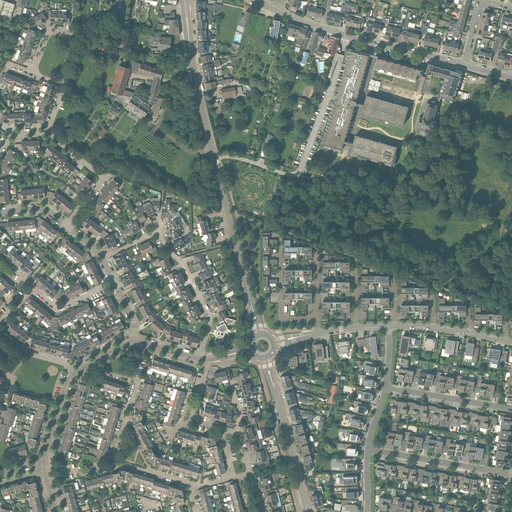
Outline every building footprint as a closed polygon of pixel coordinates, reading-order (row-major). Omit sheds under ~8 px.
[(0,0),(0,18),(9,22),(15,4),(4,1),(3,0),(0,0)] [(299,0),(296,0),(290,0),(289,6),(300,8),(302,1),(299,0)] [(314,17),(317,5),(313,4),(313,5),(310,4),(311,0),(307,0),(307,2),(307,4),(310,5),(309,6),(307,15),(314,17)] [(326,10),(328,0),(325,0),(323,7),(317,5),(314,17),(321,18),(323,10),(323,9),(326,10)] [(333,22),(336,11),(330,9),(331,5),(332,0),(328,0),(326,10),(329,11),(329,12),(328,12),(326,20),(333,22)] [(195,3),(196,12),(207,12),(210,12),(214,12),(221,12),(222,6),(214,4),(214,6),(207,6),(206,3),(197,2),(195,3)] [(336,11),(333,22),(340,23),(342,16),(342,15),(345,15),(346,10),(347,8),(348,5),(344,4),(344,7),(342,6),(340,12),(336,11)] [(468,7),(462,5),(461,9),(457,8),(453,7),(452,10),(467,13),(468,7)] [(353,26),(355,16),(349,14),(350,9),(347,8),(346,10),(345,15),(344,19),(347,20),(346,25),(353,26)] [(458,18),(465,20),(467,13),(452,10),(452,12),(456,13),(456,14),(459,14),(458,18)] [(197,21),(212,23),(213,23),(213,19),(211,17),(210,12),(207,12),(196,12),(196,21),(197,21)] [(250,13),(245,12),(244,16),(241,15),(237,25),(245,28),(250,13)] [(47,20),(48,20),(48,14),(45,14),(44,15),(42,13),(38,16),(43,25),(45,24),(44,22),(47,20)] [(69,24),(69,21),(70,18),(66,18),(67,14),(61,13),(61,22),(64,22),(64,24),(69,24)] [(363,26),(364,24),(366,16),(366,14),(364,14),(363,17),(362,17),(355,16),(353,26),(360,28),(360,25),(363,26)] [(41,26),(43,25),(38,16),(33,18),(34,20),(32,21),(30,26),(36,28),(37,26),(40,24),(41,26)] [(365,29),(373,31),(374,23),(371,22),(372,18),(368,17),(365,29)] [(384,24),(385,25),(387,19),(386,19),(386,18),(383,17),(382,22),(375,20),(374,23),(373,31),(380,33),(381,29),(382,25),(384,26),(384,24)] [(504,26),(507,26),(509,18),(503,17),(500,28),(503,29),(504,26)] [(169,26),(178,27),(177,19),(164,20),(164,25),(169,26)] [(392,36),(394,27),(395,24),(389,22),(389,20),(387,19),(385,25),(387,25),(386,27),(387,27),(385,34),(392,36)] [(271,32),(270,35),(277,40),(279,27),(284,26),(284,25),(283,24),(280,22),(280,21),(274,20),(274,24),(273,27),(271,28),(270,32),(271,32)] [(197,28),(204,29),(208,29),(209,25),(213,25),(213,23),(212,23),(197,21),(197,28)] [(400,30),(404,31),(406,22),(402,21),(401,25),(397,24),(396,27),(394,27),(392,36),(398,38),(400,30)] [(404,39),(411,41),(414,28),(408,27),(409,22),(406,22),(404,31),(406,31),(404,39)] [(430,46),(433,36),(433,33),(430,32),(429,36),(426,35),(429,23),(426,22),(426,24),(423,35),(426,35),(424,44),(430,46)] [(420,34),(423,35),(426,24),(422,23),(421,29),(421,30),(414,28),(411,41),(418,43),(420,34)] [(456,28),(455,31),(462,33),(464,26),(449,23),(448,26),(456,28)] [(291,38),(291,37),(295,26),(290,25),(287,36),(284,35),(283,40),(286,41),(287,36),(289,37),(289,38),(291,38)] [(27,34),(36,38),(37,36),(35,35),(37,32),(35,31),(36,28),(30,26),(29,29),(28,29),(27,34)] [(165,33),(179,35),(178,27),(169,26),(169,29),(166,28),(165,33)] [(291,37),(298,39),(301,28),(295,26),(291,37)] [(304,38),(308,40),(311,31),(307,30),(301,28),(298,39),(296,44),(302,46),(304,38)] [(478,35),(489,38),(490,35),(486,34),(487,31),(479,29),(478,35)] [(315,32),(310,46),(311,46),(310,49),(314,50),(319,38),(322,39),(324,35),(320,33),(315,32)] [(22,38),(33,42),(34,40),(35,40),(36,38),(27,34),(25,38),(23,37),(22,38)] [(170,38),(151,36),(150,46),(158,47),(157,48),(169,49),(170,38)] [(331,36),(331,37),(329,41),(332,42),(329,48),(330,49),(328,54),(331,55),(330,58),(332,59),(339,39),(333,37),(331,36)] [(433,36),(430,46),(437,48),(439,43),(441,44),(443,37),(440,36),(440,38),(433,36)] [(23,44),(33,48),(33,46),(32,45),(33,42),(22,38),(21,40),(24,41),(23,44)] [(484,59),(487,49),(489,40),(483,38),(482,41),(486,42),(484,49),(480,48),(480,51),(478,58),(484,59)] [(443,49),(450,51),(452,42),(445,41),(443,49)] [(199,53),(207,53),(208,42),(198,42),(197,48),(198,53),(199,53)] [(452,42),(450,51),(457,53),(459,44),(452,42)] [(18,49),(29,52),(30,50),(32,50),(33,48),(23,44),(21,48),(19,47),(18,49)] [(497,49),(498,46),(493,44),(492,51),(487,49),(484,59),(490,61),(492,54),(492,53),(496,54),(497,49)] [(349,48),(346,47),(342,64),(347,65),(336,104),(334,103),(322,146),(340,151),(340,149),(342,150),(344,144),(348,146),(352,147),(350,152),(352,152),(352,154),(394,166),(397,156),(395,155),(397,148),(355,136),(353,144),(348,143),(344,142),(354,106),(357,105),(359,106),(363,108),(361,114),(403,126),(408,108),(366,96),(364,105),(359,104),(357,103),(356,101),(369,56),(351,51),(350,51),(348,51),(349,48)] [(317,55),(323,57),(326,50),(319,48),(317,55)] [(19,54),(29,58),(30,56),(28,55),(29,52),(18,49),(18,50),(20,51),(19,54)] [(309,52),(303,50),(299,63),(305,65),(309,52)] [(503,64),(506,53),(506,52),(503,51),(502,53),(499,52),(496,63),(503,64)] [(211,61),(213,61),(212,58),(211,53),(207,53),(199,53),(201,63),(211,61)] [(511,54),(506,53),(503,64),(510,66),(511,58),(511,57),(511,54)] [(29,58),(19,54),(17,60),(16,63),(22,65),(23,62),(25,63),(26,60),(28,60),(29,58)] [(426,78),(422,76),(424,69),(376,56),(374,65),(373,67),(375,67),(374,69),(420,82),(421,80),(425,81),(426,78)] [(213,61),(211,61),(212,64),(202,66),(203,73),(213,71),(212,67),(214,67),(220,66),(219,60),(213,61)] [(157,96),(160,81),(164,63),(159,61),(158,69),(151,67),(151,66),(141,63),(141,64),(134,62),(132,70),(138,72),(153,77),(149,94),(157,96)] [(429,63),(426,72),(426,73),(431,75),(434,76),(434,75),(444,79),(436,102),(430,100),(430,103),(427,103),(423,117),(421,117),(417,129),(420,130),(419,131),(420,132),(420,133),(421,135),(421,136),(422,136),(423,137),(424,137),(426,137),(427,136),(428,136),(428,135),(429,135),(429,133),(430,133),(431,129),(434,130),(436,121),(434,121),(438,106),(440,100),(450,102),(450,101),(453,102),(454,97),(455,97),(461,79),(462,74),(463,71),(456,69),(455,72),(450,70),(450,71),(433,66),(434,65),(429,63)] [(130,69),(119,66),(112,87),(110,92),(111,92),(110,92),(119,94),(118,95),(128,97),(130,98),(133,93),(124,90),(130,69)] [(215,81),(223,80),(222,77),(217,78),(216,75),(214,75),(213,71),(203,73),(205,81),(214,79),(215,81)] [(3,81),(8,83),(12,73),(9,73),(9,74),(6,73),(5,75),(2,74),(0,78),(0,79),(3,81)] [(10,87),(12,88),(16,77),(13,76),(14,74),(12,73),(8,83),(11,84),(10,87)] [(14,86),(18,87),(22,77),(19,76),(19,78),(16,77),(12,88),(13,88),(14,86)] [(22,91),(23,89),(26,81),(23,80),(24,78),(22,77),(18,87),(21,88),(20,91),(22,91)] [(206,89),(216,87),(216,86),(235,83),(234,80),(232,79),(230,79),(223,80),(205,83),(206,89)] [(30,95),(31,91),(33,88),(35,82),(30,80),(29,82),(26,81),(23,89),(28,91),(26,94),(30,95)] [(45,92),(55,96),(55,94),(54,93),(55,90),(52,89),(52,87),(52,86),(49,85),(48,86),(47,87),(45,92)] [(239,94),(242,93),(241,87),(238,88),(238,87),(235,88),(235,87),(221,90),(222,99),(236,97),(236,94),(239,93),(239,94)] [(55,96),(45,92),(42,91),(42,93),(44,94),(43,97),(51,101),(52,98),(54,98),(55,96)] [(122,108),(114,103),(118,95),(119,94),(110,92),(109,93),(100,95),(101,99),(107,97),(110,99),(107,104),(110,107),(108,111),(116,116),(122,108)] [(133,93),(130,98),(128,97),(127,99),(129,101),(127,105),(144,116),(149,109),(148,108),(150,106),(135,96),(135,94),(133,93)] [(155,104),(157,96),(149,94),(147,102),(155,104)] [(38,102),(51,106),(52,104),(50,103),(51,101),(43,97),(42,101),(39,100),(38,102)] [(298,105),(304,107),(306,100),(301,98),(298,105)] [(39,108),(47,111),(48,108),(50,108),(51,106),(38,102),(38,103),(40,104),(39,108)] [(46,119),(47,117),(48,114),(46,114),(47,111),(39,108),(36,116),(40,117),(46,119)] [(28,124),(34,124),(34,117),(31,117),(30,113),(25,113),(25,122),(28,122),(28,124)] [(7,125),(9,124),(9,114),(3,114),(3,116),(1,116),(0,116),(0,123),(1,125),(3,123),(7,123),(7,125)] [(102,137),(103,137),(107,131),(103,128),(99,135),(100,136),(98,138),(101,140),(102,137)] [(22,151),(27,151),(27,141),(21,142),(21,144),(15,144),(19,150),(22,150),(22,151)] [(39,150),(42,150),(44,143),(39,143),(39,141),(33,141),(33,150),(39,150)] [(43,152),(48,155),(54,148),(49,144),(48,146),(44,143),(42,150),(44,151),(43,152)] [(7,154),(16,159),(18,153),(19,150),(15,144),(12,150),(10,149),(7,154)] [(48,155),(53,159),(58,152),(54,148),(48,155)] [(53,159),(57,163),(63,155),(58,152),(53,159)] [(13,164),(16,159),(7,154),(4,160),(13,164)] [(64,163),(66,161),(68,159),(63,155),(57,163),(61,166),(64,163)] [(284,165),(291,167),(293,161),(287,158),(284,165)] [(2,165),(10,169),(13,164),(4,160),(2,165)] [(60,168),(64,172),(70,164),(66,161),(64,163),(61,166),(60,168)] [(71,173),(73,175),(77,170),(75,168),(70,164),(64,172),(69,175),(71,173)] [(0,173),(0,175),(6,176),(7,174),(8,174),(10,169),(2,165),(0,167),(0,170),(1,171),(0,173)] [(82,182),(89,187),(93,183),(86,177),(82,182)] [(120,185),(122,182),(117,178),(115,181),(113,179),(110,184),(117,190),(121,185),(120,185)] [(86,192),(89,187),(82,182),(78,186),(86,192)] [(113,194),(117,190),(110,184),(106,188),(113,194)] [(82,196),(86,192),(78,186),(75,190),(82,196)] [(45,197),(48,198),(49,192),(45,191),(44,191),(44,188),(38,189),(39,198),(45,198),(45,197)] [(110,199),(113,194),(106,188),(103,193),(110,199)] [(21,200),(27,200),(26,190),(20,191),(21,193),(18,194),(18,200),(21,200)] [(50,199),(55,203),(61,196),(56,192),(55,194),(53,193),(49,192),(48,198),(50,199)] [(106,203),(110,199),(103,193),(99,198),(106,203)] [(55,203),(59,206),(65,199),(61,196),(55,203)] [(100,210),(102,208),(106,203),(99,198),(95,202),(97,204),(95,206),(100,210)] [(59,206),(64,210),(70,203),(65,199),(59,206)] [(170,220),(181,207),(180,206),(177,210),(174,208),(175,205),(170,204),(170,200),(166,199),(165,204),(162,206),(161,213),(168,213),(170,215),(170,216),(168,216),(167,217),(170,220)] [(142,205),(143,206),(147,214),(148,216),(155,212),(154,210),(156,209),(159,209),(160,202),(153,201),(150,202),(150,201),(142,205)] [(70,203),(64,210),(68,214),(74,206),(70,203)] [(136,214),(138,218),(140,223),(146,220),(144,216),(147,214),(143,206),(137,209),(139,212),(136,214)] [(173,230),(180,226),(179,225),(182,224),(179,218),(181,217),(178,211),(181,207),(170,220),(172,222),(173,223),(170,225),(173,230)] [(79,222),(84,226),(89,219),(85,215),(79,222)] [(200,228),(208,226),(206,219),(204,220),(203,216),(196,218),(198,224),(199,223),(200,228)] [(35,224),(37,224),(39,217),(31,218),(32,220),(29,220),(29,229),(35,229),(35,224)] [(38,227),(42,231),(49,223),(47,221),(46,223),(43,221),(39,217),(37,224),(40,226),(38,227)] [(128,224),(133,234),(138,232),(137,230),(140,229),(138,226),(141,225),(140,223),(138,218),(131,221),(131,223),(128,224)] [(84,226),(88,230),(94,222),(89,219),(84,226)] [(8,231),(13,231),(12,220),(10,220),(10,222),(7,222),(7,223),(2,223),(3,229),(8,229),(8,231)] [(88,230),(93,233),(98,226),(94,222),(88,230)] [(40,234),(44,238),(52,228),(50,226),(51,224),(49,223),(42,231),(40,234)] [(134,235),(133,234),(128,224),(125,225),(127,229),(123,231),(122,228),(119,230),(123,238),(126,237),(128,235),(129,237),(134,235)] [(99,235),(101,237),(105,232),(103,230),(98,226),(93,233),(97,237),(99,235)] [(175,239),(182,235),(181,233),(181,231),(179,230),(177,231),(176,230),(180,228),(180,226),(173,230),(169,232),(171,236),(172,235),(173,238),(174,237),(175,239)] [(206,234),(214,232),(213,229),(209,230),(208,226),(200,228),(202,232),(201,233),(202,236),(206,234)] [(49,238),(53,241),(60,232),(56,228),(55,229),(52,228),(44,238),(47,240),(49,238)] [(106,244),(114,240),(112,234),(109,236),(109,235),(105,232),(101,237),(103,239),(106,244)] [(213,247),(212,244),(215,243),(214,239),(216,238),(214,232),(206,234),(208,239),(206,239),(208,245),(207,245),(208,248),(213,247)] [(270,244),(277,244),(277,240),(270,240),(270,233),(263,233),(263,237),(263,248),(263,253),(270,253),(270,244)] [(64,253),(65,252),(72,243),(69,241),(70,240),(66,236),(58,246),(60,248),(59,249),(64,253)] [(182,239),(172,244),(176,251),(185,246),(182,239)] [(112,251),(118,248),(117,245),(114,240),(106,244),(109,249),(111,248),(112,251)] [(290,253),(298,253),(298,247),(290,247),(290,240),(285,240),(285,247),(284,247),(284,253),(284,258),(290,258),(290,253)] [(152,253),(157,251),(154,245),(151,246),(149,241),(144,244),(148,252),(151,251),(152,253)] [(65,252),(69,255),(77,245),(75,243),(74,245),(72,243),(65,252)] [(145,254),(148,252),(144,244),(138,246),(141,251),(138,253),(141,259),(146,256),(145,254)] [(70,256),(73,258),(80,250),(78,248),(79,246),(77,245),(69,255),(70,256)] [(312,258),(312,253),(312,247),(298,247),(298,253),(305,253),(305,258),(312,258)] [(8,257),(10,259),(16,252),(12,249),(9,252),(7,250),(3,255),(7,258),(8,257)] [(12,262),(13,264),(20,256),(17,253),(19,251),(18,250),(16,252),(10,259),(13,261),(12,262)] [(81,262),(84,259),(88,254),(84,250),(82,252),(80,250),(73,258),(73,259),(77,262),(79,260),(81,262)] [(117,264),(125,260),(124,257),(126,256),(124,251),(118,254),(119,257),(114,259),(117,264)] [(16,264),(19,266),(26,257),(25,256),(26,254),(23,252),(20,256),(13,264),(15,265),(16,264)] [(200,270),(207,267),(204,261),(205,261),(201,253),(192,256),(196,264),(194,265),(197,272),(200,270)] [(270,264),(277,264),(277,260),(270,260),(270,253),(263,253),(263,256),(263,257),(263,268),(263,273),(270,273),(270,264)] [(329,268),(336,268),(336,262),(329,262),(329,255),(323,255),(323,262),(322,262),(322,268),(322,273),(329,273),(329,268)] [(20,269),(22,271),(29,263),(26,260),(27,258),(26,257),(19,266),(21,268),(20,269)] [(161,267),(169,263),(166,257),(162,260),(160,257),(154,260),(157,265),(159,264),(161,267)] [(92,261),(90,258),(85,261),(84,259),(81,262),(83,265),(84,265),(86,270),(96,265),(95,263),(93,264),(92,261)] [(29,263),(22,271),(24,272),(25,271),(27,273),(29,271),(31,273),(39,263),(34,259),(31,264),(29,263)] [(126,270),(132,267),(129,262),(127,263),(125,260),(117,264),(120,270),(124,267),(126,270)] [(350,273),(350,268),(350,262),(336,262),(336,268),(343,268),(343,273),(350,273)] [(160,271),(162,276),(168,273),(167,270),(172,268),(169,263),(161,267),(162,270),(160,271)] [(89,274),(97,270),(95,268),(97,267),(96,265),(86,270),(88,272),(89,274)] [(207,267),(200,270),(201,273),(198,275),(201,281),(204,279),(205,278),(205,277),(208,276),(208,277),(213,275),(210,269),(212,268),(210,265),(207,267)] [(125,281),(133,276),(132,273),(134,272),(132,267),(126,270),(127,273),(122,275),(125,281)] [(368,282),(375,282),(375,276),(368,276),(368,269),(362,269),(362,276),(361,276),(361,282),(361,287),(368,287),(368,282)] [(90,276),(91,279),(101,275),(100,272),(98,273),(97,270),(89,274),(90,276)] [(291,276),(297,276),(297,270),(284,270),(284,276),(284,281),(291,281),(291,276)] [(312,281),(312,276),(312,270),(297,270),(297,276),(305,276),(305,281),(312,281)] [(174,282),(182,277),(180,272),(175,274),(174,272),(168,275),(170,280),(172,279),(174,282)] [(270,284),(277,284),(277,280),(270,280),(270,273),(263,273),(263,276),(263,288),(263,294),(270,294),(270,284)] [(37,287),(39,288),(46,280),(41,276),(41,277),(39,275),(35,280),(37,282),(36,283),(38,285),(37,287)] [(96,287),(101,284),(100,281),(102,280),(100,277),(102,277),(101,275),(91,279),(94,284),(96,287)] [(134,286),(140,283),(137,278),(135,279),(133,276),(125,281),(128,286),(132,283),(134,286)] [(389,287),(389,282),(389,276),(375,276),(375,282),(382,282),(382,287),(389,287)] [(176,291),(182,288),(180,285),(185,283),(182,277),(174,282),(175,284),(173,286),(176,291)] [(210,291),(218,287),(215,281),(213,282),(211,279),(203,283),(206,290),(208,288),(210,291)] [(42,288),(44,290),(51,281),(50,280),(49,282),(46,280),(39,288),(41,290),(42,288)] [(87,291),(84,285),(81,287),(78,280),(73,282),(74,285),(78,293),(81,292),(82,293),(87,291)] [(46,294),(47,295),(54,287),(51,284),(53,282),(51,281),(44,290),(47,292),(46,294)] [(407,294),(414,294),(414,288),(407,288),(407,281),(401,281),(401,288),(400,288),(400,294),(400,299),(407,299),(407,294)] [(76,294),(78,293),(74,285),(73,282),(71,283),(73,286),(70,288),(74,297),(76,296),(76,294)] [(329,288),(336,288),(336,282),(322,282),(322,288),(322,293),(329,293),(329,288)] [(350,293),(350,288),(350,282),(336,282),(336,288),(343,288),(343,293),(350,293)] [(12,292),(14,290),(16,288),(11,284),(10,285),(8,283),(2,290),(7,294),(9,291),(12,292)] [(133,297),(141,292),(140,289),(142,288),(140,283),(134,286),(135,289),(130,291),(133,297)] [(50,295),(53,297),(57,292),(58,290),(54,287),(47,295),(49,296),(50,295)] [(212,301),(219,298),(217,294),(220,293),(218,287),(210,291),(211,294),(209,296),(212,301)] [(68,298),(71,296),(72,298),(74,297),(70,288),(65,290),(66,292),(68,298)] [(182,298),(190,293),(188,288),(183,290),(182,288),(176,291),(178,296),(181,295),(182,298)] [(428,299),(428,294),(428,288),(414,288),(414,294),(421,294),(421,299),(428,299)] [(142,302),(148,299),(145,294),(143,295),(141,292),(133,297),(136,302),(140,299),(142,302)] [(184,307),(190,304),(188,301),(193,299),(190,293),(182,298),(183,301),(181,302),(184,307)] [(291,299),(298,299),(298,293),(294,293),(288,293),(284,293),(284,299),(284,304),(291,304),(291,299)] [(312,304),(312,299),(312,293),(298,293),(298,299),(305,299),(305,304),(312,304)] [(104,305),(113,300),(112,298),(111,299),(109,296),(107,297),(106,294),(100,297),(102,300),(101,300),(104,305)] [(30,310),(36,303),(34,301),(35,300),(30,296),(26,301),(29,303),(26,306),(30,310)] [(225,306),(227,305),(224,300),(221,301),(219,298),(212,301),(215,307),(217,306),(219,309),(225,306)] [(368,304),(375,304),(375,298),(361,298),(361,304),(361,309),(368,309),(368,304)] [(389,309),(389,304),(389,298),(375,298),(375,304),(382,304),(382,309),(389,309)] [(141,313),(149,308),(148,305),(150,304),(148,299),(142,302),(143,305),(138,307),(141,313)] [(445,312),(452,312),(452,306),(445,306),(445,299),(439,299),(439,306),(438,306),(438,312),(438,317),(445,317),(445,312)] [(106,310),(114,306),(113,303),(114,303),(113,300),(104,305),(106,309),(103,310),(104,311),(106,310)] [(86,314),(94,310),(90,302),(88,304),(88,303),(85,305),(84,303),(82,304),(86,314)] [(32,314),(33,315),(41,305),(40,304),(38,305),(36,303),(30,310),(33,312),(32,314)] [(329,308),(336,308),(336,303),(322,303),(322,308),(322,313),(329,313),(329,308)] [(350,313),(350,308),(350,303),(336,303),(336,308),(343,308),(343,313),(350,313)] [(83,315),(86,314),(82,304),(80,305),(80,307),(78,308),(82,318),(84,318),(83,315)] [(190,314),(198,309),(196,304),(191,306),(190,304),(184,307),(186,312),(188,311),(190,314)] [(36,314),(39,317),(44,310),(42,308),(43,307),(41,305),(33,315),(34,316),(36,314)] [(112,313),(114,316),(120,313),(117,308),(116,309),(114,306),(106,310),(109,315),(112,313)] [(220,320),(227,317),(226,313),(228,312),(225,306),(219,309),(221,312),(218,314),(219,316),(218,317),(220,320)] [(407,312),(414,312),(414,306),(400,306),(400,312),(400,317),(407,317),(407,312)] [(428,317),(428,312),(428,306),(414,306),(414,312),(421,312),(421,317),(428,317)] [(466,317),(466,312),(466,306),(452,306),(452,312),(459,312),(459,317),(466,317)] [(474,314),(474,320),(474,325),(481,325),(481,320),(488,320),(488,314),(481,314),(481,307),(475,307),(475,314),(474,314)] [(81,319),(82,318),(78,308),(75,309),(74,308),(72,309),(76,319),(80,317),(81,319)] [(150,319),(156,315),(153,310),(151,311),(149,308),(141,313),(144,318),(149,316),(150,319)] [(73,320),(76,319),(72,309),(70,310),(71,311),(68,313),(73,323),(74,322),(73,320)] [(189,318),(191,323),(198,320),(196,317),(201,315),(198,309),(190,314),(191,317),(189,318)] [(41,322),(43,320),(50,312),(48,310),(47,312),(44,310),(39,317),(41,319),(40,321),(41,322)] [(50,323),(55,324),(55,317),(53,317),(50,315),(51,313),(50,312),(43,320),(47,324),(49,322),(50,323)] [(71,324),(73,323),(68,313),(65,314),(64,312),(62,313),(67,323),(70,321),(71,324)] [(62,325),(67,323),(62,313),(60,314),(61,316),(58,317),(58,318),(55,317),(55,324),(59,324),(61,323),(62,325)] [(499,314),(488,314),(488,320),(495,320),(495,325),(502,325),(502,320),(502,316),(501,316),(501,315),(499,315),(499,314)] [(154,330),(160,323),(158,320),(160,318),(156,315),(150,319),(153,322),(149,326),(154,330)] [(219,323),(221,325),(217,327),(216,330),(215,330),(214,334),(216,334),(215,336),(216,336),(214,342),(217,343),(223,340),(222,338),(221,338),(222,336),(223,336),(224,333),(227,331),(229,332),(230,330),(228,330),(226,326),(235,321),(234,320),(227,318),(225,320),(225,321),(223,322),(223,321),(219,323)] [(8,333),(10,334),(17,326),(13,322),(12,323),(10,321),(6,326),(8,328),(7,329),(10,331),(8,333)] [(116,324),(120,332),(123,330),(124,332),(129,329),(125,324),(123,325),(121,321),(116,324)] [(162,330),(165,333),(168,327),(165,323),(163,325),(160,323),(154,330),(158,334),(162,330)] [(114,337),(116,336),(110,324),(108,325),(110,327),(107,329),(111,337),(113,336),(114,337)] [(117,333),(120,332),(116,324),(112,326),(111,324),(110,324),(116,336),(118,335),(117,333)] [(13,334),(16,336),(23,328),(21,326),(20,328),(17,326),(10,334),(12,336),(13,334)] [(167,339),(173,341),(176,331),(173,331),(173,328),(168,327),(165,333),(169,334),(167,339)] [(17,340),(19,341),(25,333),(22,331),(24,329),(23,328),(16,336),(18,338),(17,340)] [(108,339),(111,337),(107,329),(101,332),(103,336),(101,337),(104,343),(109,340),(108,339)] [(180,337),(183,338),(185,331),(180,330),(179,332),(176,331),(173,341),(179,342),(180,337)] [(185,344),(190,346),(193,337),(190,336),(191,333),(185,331),(183,338),(186,339),(185,344)] [(25,342),(30,345),(31,339),(29,337),(30,337),(25,333),(19,341),(20,343),(21,341),(24,343),(25,342)] [(99,346),(104,343),(101,337),(98,339),(96,335),(91,338),(96,346),(98,344),(99,346)] [(197,342),(200,343),(202,337),(197,335),(196,338),(193,337),(190,346),(196,347),(197,342)] [(402,336),(399,354),(406,355),(408,348),(409,348),(410,348),(410,347),(411,347),(411,346),(412,345),(414,346),(416,338),(402,336)] [(32,349),(35,350),(38,337),(36,337),(36,339),(32,338),(31,339),(30,345),(30,346),(33,347),(32,349)] [(380,358),(379,351),(377,351),(377,344),(379,343),(378,338),(376,338),(376,337),(371,337),(370,337),(370,338),(366,338),(366,339),(357,340),(358,347),(364,346),(364,345),(367,345),(367,346),(367,347),(367,348),(368,349),(368,350),(369,351),(370,359),(380,358)] [(90,351),(92,350),(85,338),(84,339),(85,341),(82,343),(86,351),(89,350),(90,351)] [(93,347),(96,346),(91,338),(88,340),(87,338),(85,338),(92,350),(94,349),(93,347)] [(436,351),(436,347),(438,339),(432,338),(432,339),(425,338),(423,349),(436,351)] [(43,352),(45,353),(48,340),(47,339),(46,342),(42,341),(40,349),(43,350),(43,352)] [(453,340),(446,339),(446,342),(447,342),(445,350),(450,351),(449,354),(457,355),(459,342),(453,341),(453,340)] [(345,340),(341,340),(342,343),(335,344),(336,348),(337,348),(338,349),(340,349),(341,353),(342,353),(342,354),(347,354),(347,352),(348,352),(348,348),(350,348),(349,341),(345,342),(345,340)] [(53,355),(55,355),(59,343),(57,342),(56,345),(53,344),(50,352),(54,353),(53,355)] [(84,353),(86,351),(82,343),(79,345),(77,343),(76,344),(77,346),(82,355),(84,354),(84,353)] [(474,344),(467,343),(465,355),(472,356),(471,362),(477,363),(479,349),(474,348),(474,344)] [(317,360),(319,360),(329,359),(327,347),(321,347),(321,344),(313,345),(314,351),(316,351),(317,360)] [(63,358),(70,359),(70,353),(67,352),(69,348),(63,346),(61,355),(64,356),(63,358)] [(80,356),(82,355),(77,346),(72,349),(73,351),(70,353),(70,359),(76,356),(77,356),(79,355),(80,356)] [(498,365),(498,361),(499,361),(501,350),(490,348),(490,349),(487,348),(486,356),(492,357),(491,364),(498,365)] [(288,365),(289,365),(289,366),(290,366),(291,367),(298,367),(298,363),(304,363),(303,361),(307,361),(306,353),(302,354),(303,356),(290,357),(290,359),(289,359),(288,359),(288,360),(287,360),(287,361),(287,362),(287,363),(287,364),(288,365)] [(151,368),(156,370),(159,360),(156,359),(156,361),(153,360),(152,364),(149,363),(147,369),(150,370),(151,368)] [(405,382),(407,370),(408,360),(404,359),(402,369),(399,369),(397,380),(405,382)] [(156,370),(162,371),(164,363),(161,362),(162,361),(159,360),(156,370)] [(378,374),(379,368),(376,368),(377,363),(364,362),(364,365),(365,366),(365,371),(374,372),(374,374),(378,374)] [(162,371),(167,373),(170,363),(167,363),(167,364),(164,363),(162,371)] [(169,374),(173,375),(175,366),(172,366),(173,364),(170,363),(167,373),(166,375),(169,376),(169,374)] [(175,378),(177,378),(181,367),(178,366),(178,367),(175,366),(173,375),(176,376),(175,378)] [(180,377),(184,378),(186,370),(183,369),(184,368),(181,367),(177,378),(180,379),(180,377)] [(412,383),(412,382),(413,374),(416,374),(417,369),(413,368),(412,371),(407,370),(405,382),(412,383)] [(191,382),(193,377),(195,371),(189,369),(189,370),(186,370),(184,378),(189,380),(189,382),(191,382)] [(227,377),(230,376),(228,369),(225,370),(225,371),(219,372),(222,381),(227,379),(227,377)] [(418,384),(425,385),(427,373),(421,372),(422,369),(417,369),(416,374),(419,375),(418,384)] [(328,403),(331,404),(335,405),(341,373),(334,371),(328,403)] [(432,387),(432,385),(434,377),(437,378),(438,372),(433,371),(432,374),(427,373),(425,385),(432,387)] [(216,382),(222,381),(219,372),(213,374),(215,380),(210,381),(215,386),(217,386),(216,382)] [(239,382),(246,381),(245,378),(248,377),(246,372),(238,374),(239,377),(238,377),(239,380),(238,380),(239,382)] [(438,388),(445,389),(447,377),(442,376),(442,373),(438,372),(437,378),(440,378),(438,388)] [(307,384),(308,383),(304,382),(304,380),(300,379),(300,378),(296,377),(295,378),(290,377),(289,374),(280,377),(282,383),(291,381),(307,384)] [(376,387),(377,382),(374,381),(374,377),(363,375),(361,385),(376,387)] [(452,390),(453,389),(454,381),(457,381),(458,376),(453,375),(453,378),(447,377),(445,389),(452,390)] [(458,391),(466,392),(468,380),(462,379),(462,376),(458,376),(457,381),(460,382),(458,391)] [(473,394),(473,392),(474,384),(477,385),(478,379),(473,378),(473,381),(468,380),(466,392),(473,394)] [(103,391),(105,392),(109,380),(106,379),(106,381),(103,380),(100,388),(104,389),(103,391)] [(479,395),(486,396),(488,384),(482,383),(483,380),(478,379),(477,385),(480,385),(479,395)] [(108,390),(111,391),(114,383),(111,382),(112,381),(109,380),(105,392),(108,392),(108,390)] [(143,388),(151,391),(154,382),(148,381),(147,383),(143,382),(142,385),(144,386),(143,388)] [(216,388),(215,388),(215,386),(210,381),(208,386),(206,391),(214,394),(216,388)] [(243,390),(251,388),(249,383),(246,383),(246,381),(239,382),(239,385),(240,385),(241,388),(242,387),(243,390)] [(285,392),(293,390),(293,389),(292,386),(292,384),(294,384),(298,385),(303,386),(303,385),(306,386),(307,384),(291,381),(282,383),(285,392)] [(78,389),(87,392),(88,386),(91,387),(92,385),(85,383),(85,385),(79,384),(78,386),(79,387),(78,389)] [(116,395),(117,393),(120,383),(117,383),(117,384),(114,383),(111,391),(115,392),(114,395),(116,395)] [(122,384),(120,383),(117,393),(125,395),(127,389),(124,389),(125,386),(122,386),(122,384)] [(486,396),(496,398),(497,391),(494,390),(495,385),(488,384),(486,396)] [(374,395),(372,395),(372,394),(371,393),(372,390),(359,387),(357,394),(362,395),(361,399),(372,401),(374,395)] [(141,394),(149,396),(151,391),(143,388),(141,394)] [(243,399),(250,397),(249,394),(252,394),(251,388),(243,390),(243,393),(242,393),(243,396),(242,396),(243,399)] [(76,394),(85,397),(87,392),(78,389),(77,392),(76,392),(76,394)] [(175,395),(185,398),(185,395),(184,395),(185,392),(177,390),(175,395)] [(310,401),(311,401),(311,398),(300,395),(296,393),(294,394),(293,390),(285,392),(285,393),(286,399),(295,397),(310,401)] [(214,394),(206,391),(204,397),(212,400),(214,394)] [(30,406),(37,408),(38,408),(37,410),(37,411),(35,415),(35,416),(42,418),(43,418),(44,413),(44,412),(45,410),(45,411),(47,405),(38,403),(39,400),(34,398),(33,398),(31,398),(31,397),(26,396),(21,394),(21,395),(20,394),(19,394),(13,392),(11,401),(18,403),(24,405),(30,406)] [(75,400),(83,403),(85,397),(76,394),(75,397),(76,398),(75,400)] [(247,407),(255,405),(254,399),(251,400),(250,397),(243,399),(244,402),(245,402),(245,404),(246,404),(247,407)] [(297,405),(296,403),(299,402),(299,401),(302,401),(310,403),(310,401),(295,397),(286,399),(288,405),(289,405),(290,407),(297,405)] [(138,405),(148,408),(149,406),(147,405),(148,402),(140,399),(138,405)] [(172,406),(181,409),(182,406),(181,406),(182,403),(173,400),(172,406)] [(367,415),(369,410),(365,409),(367,404),(356,401),(354,408),(357,408),(356,412),(367,415)] [(398,420),(399,414),(401,402),(397,401),(395,401),(394,407),(392,406),(390,412),(395,413),(394,419),(398,420)] [(409,415),(410,410),(406,409),(407,403),(405,403),(405,402),(401,402),(399,414),(409,415)] [(110,411),(118,413),(119,411),(120,411),(121,408),(118,407),(119,405),(113,403),(112,405),(110,411)] [(409,415),(419,417),(421,405),(418,405),(416,404),(415,410),(410,410),(409,415)] [(72,411),(80,414),(81,411),(83,411),(83,409),(81,408),(72,405),(71,408),(72,409),(72,411)] [(136,410),(143,412),(144,413),(145,409),(147,410),(148,408),(138,405),(136,410)] [(247,416),(255,414),(254,411),(257,410),(255,405),(247,407),(248,410),(247,410),(247,412),(247,416)] [(300,413),(313,415),(313,412),(304,411),(299,410),(297,405),(290,407),(290,410),(289,410),(291,415),(300,413)] [(430,419),(431,413),(426,412),(427,406),(425,406),(421,405),(419,417),(430,419)] [(170,411),(178,414),(179,411),(180,412),(181,409),(172,406),(170,411)] [(5,413),(15,415),(16,410),(8,407),(7,411),(6,410),(5,413)] [(205,416),(208,417),(210,409),(205,407),(204,410),(201,409),(199,416),(202,417),(202,416),(205,417),(205,416)] [(430,419),(440,421),(442,409),(438,408),(436,408),(435,414),(431,413),(430,419)] [(212,420),(215,421),(218,414),(215,413),(215,411),(210,409),(208,417),(211,418),(210,419),(213,419),(212,420)] [(450,422),(451,417),(447,416),(448,410),(445,410),(445,409),(442,409),(440,421),(450,422)] [(143,426),(140,421),(143,412),(136,410),(135,410),(133,415),(132,415),(130,420),(135,430),(143,426)] [(69,416),(80,420),(81,417),(79,417),(80,414),(72,411),(71,414),(69,414),(69,416)] [(106,416),(118,419),(119,417),(117,416),(118,413),(110,411),(109,414),(107,413),(106,416)] [(168,417),(178,420),(179,417),(177,417),(178,414),(170,411),(168,417)] [(450,422),(460,424),(462,412),(458,412),(456,411),(455,417),(451,417),(450,422)] [(221,421),(224,422),(227,414),(221,412),(220,415),(218,414),(215,421),(219,422),(219,421),(221,422),(221,421)] [(470,426),(471,420),(467,419),(468,413),(466,413),(462,412),(460,424),(470,426)] [(5,418),(13,421),(15,415),(5,413),(4,415),(6,416),(5,418)] [(293,424),(302,423),(301,419),(307,420),(308,422),(312,421),(311,419),(312,419),(312,418),(313,415),(300,413),(291,415),(293,424)] [(227,414),(224,422),(227,423),(227,424),(229,424),(229,425),(232,426),(234,419),(231,418),(232,415),(227,414)] [(251,423),(259,421),(258,416),(255,417),(255,414),(247,416),(248,419),(249,418),(250,421),(250,420),(251,423)] [(364,423),(360,422),(362,417),(350,414),(349,420),(351,421),(350,425),(362,428),(364,423)] [(40,423),(42,418),(35,416),(35,415),(33,415),(32,421),(40,423)] [(470,426),(480,428),(482,416),(479,415),(476,415),(475,421),(471,420),(470,426)] [(68,422),(76,425),(77,421),(79,422),(80,420),(69,416),(68,419),(69,419),(68,422)] [(107,422),(115,424),(116,422),(117,422),(118,419),(106,416),(106,418),(108,419),(107,422)] [(491,424),(492,424),(487,423),(488,417),(486,417),(486,416),(482,416),(480,428),(490,429),(491,424)] [(510,427),(510,424),(511,424),(511,421),(510,421),(511,418),(501,416),(500,420),(502,420),(501,426),(510,427)] [(170,424),(175,425),(176,422),(177,423),(178,420),(168,417),(167,422),(165,422),(164,425),(170,427),(170,424)] [(6,425),(9,426),(12,427),(13,421),(5,418),(4,422),(2,421),(2,423),(6,424),(6,425)] [(30,426),(39,429),(40,423),(32,421),(30,426)] [(65,427),(75,430),(77,431),(77,429),(75,428),(76,425),(68,422),(67,425),(66,424),(65,427)] [(103,426),(115,430),(115,428),(114,427),(115,424),(107,422),(106,425),(104,424),(103,426)] [(298,436),(308,434),(305,423),(302,424),(295,426),(297,431),(295,431),(297,437),(298,436)] [(245,434),(254,432),(252,426),(249,427),(248,424),(241,426),(242,429),(243,429),(244,431),(245,431),(245,434)] [(103,433),(112,435),(112,433),(114,433),(115,430),(103,426),(102,429),(104,430),(103,433)] [(135,434),(136,437),(147,431),(146,429),(144,430),(142,427),(143,427),(143,426),(135,430),(134,431),(136,434),(135,434)] [(394,445),(396,433),(397,427),(392,426),(391,432),(385,431),(384,437),(388,438),(386,444),(394,445)] [(508,437),(509,434),(511,434),(511,432),(511,428),(510,427),(501,426),(500,432),(498,432),(497,435),(508,437)] [(65,433),(73,436),(75,430),(65,427),(64,430),(66,430),(65,433)] [(140,441),(148,437),(146,434),(148,433),(149,432),(148,430),(147,431),(136,437),(137,439),(139,439),(140,441)] [(177,439),(182,441),(185,431),(182,430),(182,431),(179,431),(178,435),(175,434),(173,440),(176,441),(177,439)] [(360,443),(360,437),(357,437),(358,431),(347,430),(346,436),(348,437),(348,441),(360,443)] [(182,441),(188,442),(190,434),(187,433),(188,432),(185,431),(182,441)] [(402,440),(405,441),(406,432),(402,431),(401,434),(396,433),(394,445),(401,446),(402,440)] [(246,443),(253,441),(252,438),(255,437),(254,432),(245,434),(246,437),(245,437),(246,439),(245,440),(246,443)] [(407,447),(414,449),(416,437),(411,436),(411,433),(406,432),(405,441),(408,441),(407,447)] [(102,439),(111,442),(112,439),(111,438),(112,435),(103,433),(102,436),(100,436),(100,438),(102,439)] [(188,442),(193,444),(196,434),(193,434),(193,435),(190,434),(188,442)] [(195,445),(198,445),(201,437),(198,436),(199,435),(196,434),(193,444),(192,446),(195,447),(195,445)] [(301,447),(311,444),(308,434),(298,436),(300,441),(298,442),(299,447),(301,447)] [(422,444),(425,444),(427,435),(422,435),(422,438),(416,437),(414,449),(421,450),(422,444)] [(427,451),(434,452),(436,440),(431,439),(431,436),(427,435),(425,444),(428,445),(427,451)] [(506,447),(507,444),(509,445),(510,442),(509,442),(510,438),(508,437),(497,435),(497,436),(499,436),(498,442),(496,442),(495,446),(506,447)] [(217,451),(216,445),(214,438),(207,436),(207,437),(201,436),(201,437),(198,445),(199,445),(199,444),(205,446),(207,447),(208,447),(209,453),(217,451)] [(27,443),(34,445),(35,445),(37,440),(36,439),(27,437),(27,438),(29,438),(27,443)] [(140,444),(141,447),(152,441),(151,439),(149,440),(148,437),(140,441),(141,444),(140,444)] [(61,444),(70,446),(72,441),(62,438),(61,441),(62,441),(61,444)] [(443,447),(445,448),(447,439),(442,438),(442,441),(436,440),(434,452),(441,453),(443,447)] [(447,454),(455,456),(457,444),(451,443),(452,440),(447,439),(445,448),(448,448),(447,454)] [(145,451),(151,448),(153,447),(151,444),(153,443),(152,441),(141,447),(143,449),(144,449),(145,451)] [(252,450),(258,448),(256,443),(254,444),(253,441),(246,443),(247,446),(248,448),(249,448),(250,451),(252,450)] [(19,446),(21,455),(27,453),(32,447),(33,447),(34,445),(27,443),(26,442),(25,445),(19,446)] [(463,451),(466,451),(467,442),(463,442),(462,445),(457,444),(455,456),(462,457),(463,451)] [(468,458),(475,459),(477,447),(471,446),(472,443),(467,442),(466,451),(469,452),(468,458)] [(59,449),(68,452),(70,446),(61,444),(61,446),(59,446),(59,449)] [(98,449),(108,452),(109,449),(107,449),(108,446),(100,444),(98,449)] [(305,457),(314,454),(311,444),(301,447),(303,452),(301,452),(302,457),(304,457),(305,457)] [(358,451),(355,451),(356,445),(345,444),(344,451),(346,451),(346,455),(358,456),(358,451)] [(505,458),(505,454),(508,455),(508,452),(508,448),(506,447),(495,446),(497,446),(496,452),(494,452),(494,456),(505,458)] [(475,459),(485,461),(486,454),(483,453),(484,449),(477,447),(475,459)] [(158,466),(161,458),(155,456),(154,455),(153,452),(151,448),(145,451),(143,452),(146,457),(144,458),(147,463),(158,466)] [(256,458),(264,456),(263,450),(260,451),(260,448),(258,448),(252,450),(253,453),(254,453),(255,455),(256,455),(256,458)] [(59,458),(66,460),(68,452),(59,449),(58,452),(59,452),(58,455),(60,455),(59,458)] [(97,455),(96,458),(102,459),(103,457),(105,457),(106,454),(107,455),(108,452),(98,449),(97,455)] [(211,459),(222,455),(222,453),(220,453),(219,450),(217,451),(209,453),(209,454),(211,453),(212,456),(210,456),(211,459)] [(312,470),(310,462),(313,462),(312,461),(316,459),(317,453),(314,454),(305,457),(304,457),(305,462),(303,462),(306,471),(312,470)] [(161,468),(163,469),(167,457),(165,456),(164,459),(161,458),(158,466),(161,467),(161,468)] [(264,465),(263,462),(266,461),(264,456),(256,458),(257,461),(256,461),(257,463),(256,463),(257,466),(264,465)] [(503,468),(503,464),(506,465),(506,462),(507,458),(505,458),(494,456),(496,456),(495,460),(496,461),(495,466),(503,468)] [(166,469),(169,469),(171,461),(168,460),(169,457),(167,457),(163,469),(166,470),(166,469)] [(357,465),(354,465),(354,459),(343,459),(343,466),(345,466),(345,470),(357,470),(357,465)] [(171,471),(174,472),(177,463),(171,461),(169,469),(172,470),(171,471)] [(177,472),(180,473),(182,464),(177,463),(174,472),(177,473),(177,472)] [(377,475),(388,477),(390,465),(387,464),(387,465),(384,464),(383,470),(377,469),(377,475)] [(399,473),(395,472),(396,466),(394,466),(390,465),(388,477),(398,479),(399,473)] [(188,475),(191,476),(193,468),(188,466),(185,476),(188,476),(188,475)] [(218,474),(226,472),(225,469),(226,469),(225,466),(216,469),(218,474)] [(193,468),(191,476),(194,477),(193,478),(196,479),(197,475),(200,476),(202,470),(193,468)] [(398,479),(408,480),(411,468),(407,468),(405,468),(404,473),(399,473),(398,479)] [(419,482),(420,476),(415,476),(416,470),(414,469),(411,468),(408,480),(419,482)] [(124,479),(130,481),(132,473),(122,470),(118,471),(118,472),(113,474),(115,482),(123,480),(123,479),(124,479)] [(419,482),(429,484),(431,472),(427,471),(427,472),(425,471),(424,477),(420,476),(419,482)] [(132,484),(134,485),(138,473),(135,472),(135,474),(132,473),(130,481),(130,482),(133,482),(132,484)] [(439,486),(440,480),(436,479),(437,473),(434,473),(431,472),(429,484),(439,486)] [(137,483),(140,484),(143,476),(140,475),(140,474),(138,473),(134,485),(136,485),(137,483)] [(263,484),(271,482),(270,476),(274,475),(273,473),(260,476),(260,480),(261,479),(262,482),(263,481),(263,484)] [(340,484),(357,484),(357,476),(356,476),(356,473),(340,473),(340,484)] [(108,486),(110,486),(107,474),(104,475),(104,476),(102,477),(104,485),(107,484),(108,486)] [(439,486),(449,487),(451,476),(447,475),(445,475),(444,481),(440,480),(439,486)] [(98,486),(104,485),(102,477),(99,478),(98,476),(96,477),(98,486)] [(143,487),(145,488),(149,477),(146,476),(146,477),(143,476),(140,484),(144,485),(143,487)] [(459,489),(460,483),(456,483),(457,477),(455,476),(451,476),(449,487),(459,489)] [(148,487),(151,488),(154,479),(151,479),(151,477),(149,477),(145,488),(147,489),(148,487)] [(459,489),(469,491),(471,479),(468,478),(468,479),(466,478),(465,484),(460,483),(459,489)] [(87,489),(93,488),(91,480),(88,480),(87,479),(84,480),(87,489)] [(153,490),(156,491),(159,483),(156,482),(156,481),(154,480),(154,479),(151,488),(150,492),(152,492),(153,490)] [(480,493),(481,487),(476,486),(477,480),(475,480),(471,479),(469,491),(480,493)] [(499,490),(500,487),(502,487),(503,484),(499,484),(500,481),(490,479),(489,482),(491,483),(490,488),(499,490)] [(22,491),(28,490),(27,484),(26,481),(21,482),(21,483),(20,483),(22,491)] [(229,491),(238,488),(237,486),(236,486),(235,483),(233,484),(232,481),(226,482),(229,491)] [(37,487),(36,482),(27,484),(28,490),(29,491),(37,489),(37,487)] [(264,493),(271,491),(270,488),(273,487),(271,482),(263,484),(264,487),(263,487),(264,490),(263,490),(264,493)] [(16,493),(22,491),(20,483),(19,483),(14,484),(16,493)] [(63,494),(73,491),(70,483),(65,484),(65,487),(63,488),(64,491),(63,491),(63,494)] [(159,494),(161,495),(165,483),(162,483),(162,484),(159,483),(156,491),(159,492),(159,494)] [(167,495),(167,494),(170,486),(167,485),(167,484),(165,483),(161,495),(163,496),(164,494),(167,495)] [(10,495),(16,493),(14,484),(8,486),(9,486),(7,486),(10,495)] [(3,496),(10,495),(7,486),(6,487),(6,486),(1,488),(3,496)] [(184,497),(182,490),(170,486),(167,494),(173,496),(174,499),(176,505),(181,504),(184,503),(183,497),(184,497)] [(314,502),(323,499),(322,496),(324,495),(321,486),(318,487),(320,493),(312,495),(314,502)] [(359,498),(358,492),(358,487),(346,488),(346,498),(359,498)] [(201,498),(209,496),(207,488),(198,490),(199,496),(200,496),(201,498)] [(230,497),(238,494),(237,491),(239,491),(238,488),(229,491),(226,491),(227,494),(229,493),(230,497)] [(497,500),(498,497),(500,497),(501,494),(500,494),(501,490),(499,490),(490,488),(489,495),(487,494),(486,498),(497,500)] [(30,498),(38,495),(39,495),(38,490),(37,489),(29,491),(30,497),(29,497),(30,498)] [(66,499),(75,497),(74,493),(77,492),(77,490),(73,491),(63,494),(64,497),(65,496),(66,499)] [(268,501),(276,498),(274,493),(272,494),(271,491),(264,493),(265,496),(266,496),(266,498),(267,498),(268,501)] [(229,503),(241,500),(240,497),(239,497),(238,494),(230,497),(231,500),(229,500),(229,503)] [(201,504),(213,501),(213,499),(210,499),(209,496),(201,498),(202,501),(201,501),(201,504)] [(388,504),(394,506),(395,497),(392,496),(392,498),(387,497),(387,499),(380,497),(380,502),(378,505),(380,505),(379,510),(387,511),(388,504)] [(66,505),(78,501),(80,501),(80,499),(75,500),(75,497),(66,499),(67,502),(66,502),(66,505)] [(395,511),(403,511),(405,502),(399,501),(400,498),(395,497),(394,506),(397,506),(395,511)] [(268,509),(275,507),(275,505),(277,504),(276,498),(268,501),(269,504),(268,504),(268,506),(268,509)] [(315,506),(327,503),(326,498),(323,499),(314,502),(315,506)] [(495,510),(496,507),(499,507),(499,504),(499,500),(497,500),(486,498),(488,499),(487,505),(485,505),(485,508),(495,510)] [(355,511),(356,511),(358,511),(358,506),(356,506),(356,501),(342,500),(342,502),(341,506),(346,506),(346,511),(351,511),(350,511),(355,511)] [(410,511),(411,509),(414,509),(415,500),(411,500),(410,503),(405,502),(403,511),(410,511)] [(416,511),(423,511),(425,505),(420,504),(420,501),(415,500),(414,509),(417,510),(416,511)] [(69,510),(77,508),(77,504),(79,504),(78,501),(66,505),(67,508),(68,507),(69,510)] [(204,509),(213,507),(212,504),(214,503),(213,501),(201,504),(202,507),(203,507),(204,509)] [(340,511),(341,506),(342,502),(338,501),(338,503),(335,503),(334,510),(340,511)] [(434,511),(436,504),(431,503),(431,506),(425,505),(423,511),(434,511)]
